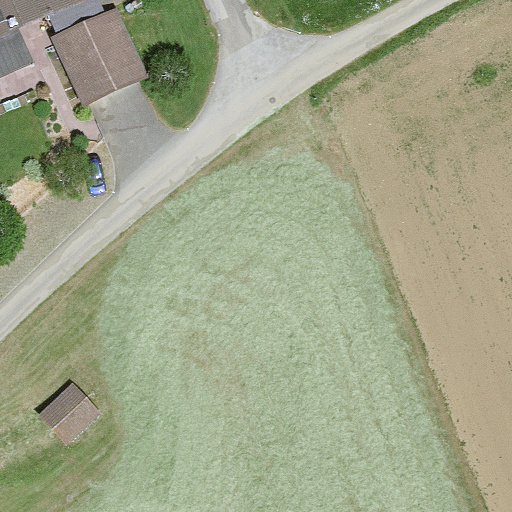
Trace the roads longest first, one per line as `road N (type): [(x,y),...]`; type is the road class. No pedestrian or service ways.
road 1 (unclassified): [(0,327),(262,91)]
road 2 (unclassified): [(262,91),(432,0)]
